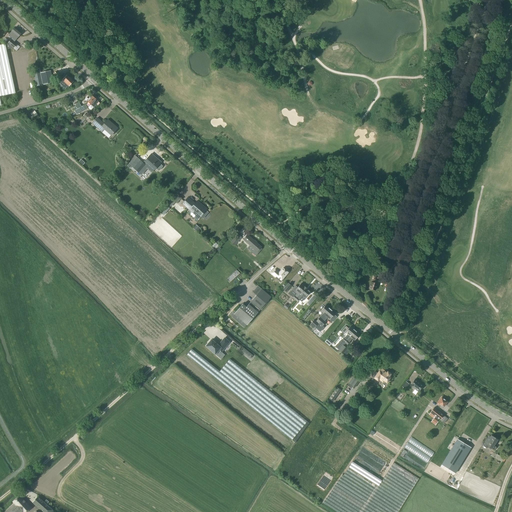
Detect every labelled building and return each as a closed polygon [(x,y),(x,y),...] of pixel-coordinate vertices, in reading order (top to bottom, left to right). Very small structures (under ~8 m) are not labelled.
[(8,43),(14,48),(17,45),(13,42),(18,37),(21,33),(14,28),(11,32),(8,36),(12,39),(8,43)] [(6,49),(14,48),(8,43),(5,44),(0,45),(0,105),(1,105),(0,100),(0,96),(15,93),(6,49)] [(33,70),(36,86),(52,83),(51,78),(52,78),(52,75),(51,75),(50,71),(40,73),(39,69),(33,70)] [(69,87),(74,81),(67,75),(62,80),(61,79),(58,83),(65,89),(68,86),(69,87)] [(86,101),(93,107),(98,102),(91,95),(86,101)] [(85,104),(77,109),(76,109),(75,107),(73,109),(76,115),(88,109),(85,104)] [(108,120),(107,121),(104,124),(97,118),(92,123),(102,132),(104,129),(111,136),(117,128),(108,120)] [(32,119),(30,121),(39,129),(40,128),(32,119)] [(151,154),(145,161),(146,162),(143,164),(140,161),(134,168),(140,173),(146,166),(148,164),(155,170),(156,168),(159,171),(161,169),(162,166),(160,164),(161,163),(157,159),(156,159),(154,157),(151,154)] [(188,197),(182,204),(192,213),(194,211),(200,217),(201,216),(203,218),(207,213),(205,211),(206,211),(202,208),(203,207),(203,206),(203,207),(201,205),(197,201),(195,204),(188,197)] [(231,242),(234,246),(241,238),(237,234),(231,242)] [(248,235),(243,240),(244,240),(250,246),(248,249),(247,248),(255,256),(262,249),(260,248),(261,247),(248,235)] [(211,245),(215,250),(219,246),(214,242),(211,245)] [(282,279),(288,273),(287,272),(287,271),(286,270),(285,270),(283,268),(279,273),(277,271),(275,270),(277,268),(276,268),(272,273),(272,274),(277,279),(276,281),(280,277),(282,279)] [(375,290),(377,284),(371,282),(369,288),(372,289),(372,290),(373,290),(374,290),(375,290)] [(283,289),(286,292),(291,286),(291,285),(290,286),(289,284),(288,283),(283,289)] [(295,295),(297,297),(305,288),(304,286),(301,284),(297,288),(295,286),(291,290),(296,294),(295,295)] [(305,288),(297,297),(295,300),(297,302),(303,296),(305,298),(310,292),(307,289),(305,288)] [(241,305),(234,314),(246,325),(271,297),(261,289),(245,308),(242,306),(241,305)] [(325,315),(330,309),(326,305),(320,311),(323,313),(316,321),(314,320),(310,324),(314,328),(318,323),(325,315)] [(330,309),(325,315),(318,323),(322,327),(323,326),(326,322),(324,321),(327,317),(332,321),(336,317),(334,315),(335,313),(330,309)] [(308,310),(302,318),(304,319),(311,311),(308,310)] [(244,328),(246,325),(234,314),(231,317),(244,328)] [(323,326),(322,327),(318,323),(316,326),(315,327),(320,331),(324,327),(323,326)] [(344,338),(342,341),(344,343),(350,336),(355,330),(350,326),(348,329),(346,327),(342,331),(344,333),(345,332),(347,334),(344,338)] [(355,330),(350,336),(344,343),(347,345),(352,338),(355,340),(360,334),(355,330)] [(209,343),(206,346),(215,354),(220,348),(223,350),(229,342),(224,338),(218,346),(211,340),(211,341),(210,340),(208,343),(209,343)] [(338,351),(343,354),(347,349),(344,347),(344,346),(343,345),(338,351)] [(241,351),(243,352),(250,358),(252,356),(245,350),(243,348),(241,351)] [(387,372),(384,371),(381,368),(376,374),(377,374),(374,378),(377,381),(378,379),(382,382),(383,381),(387,383),(390,378),(389,377),(391,374),(387,371),(387,372)] [(356,385),(360,380),(354,375),(348,383),(354,388),(355,387),(356,385)] [(410,385),(418,392),(423,386),(415,379),(410,385)] [(333,399),(340,389),(337,388),(331,397),(330,398),(331,399),(332,398),(333,399)] [(440,404),(443,407),(447,402),(441,398),(437,403),(440,405),(440,404)] [(434,408),(433,408),(430,413),(446,425),(449,420),(434,408)] [(489,437),(488,438),(487,437),(487,438),(488,438),(484,443),(484,444),(483,446),(487,448),(488,446),(491,448),(494,450),(496,447),(493,446),(497,440),(491,436),(490,437),(488,436),(489,437)] [(471,447),(457,439),(442,464),(455,473),(471,447)] [(400,456),(406,460),(408,456),(407,455),(409,453),(404,450),(400,456)] [(352,462),(349,467),(344,475),(342,474),(338,483),(322,503),(336,511),(397,511),(420,476),(395,460),(382,481),(352,462)] [(26,511),(31,508),(28,505),(25,502),(24,500),(23,499),(23,500),(19,496),(12,502),(14,504),(5,511),(26,511)] [(46,499),(44,503),(37,497),(33,502),(39,508),(43,511),(42,511),(43,511),(52,511),(53,511),(51,509),(46,505),(49,502),(46,499)]
